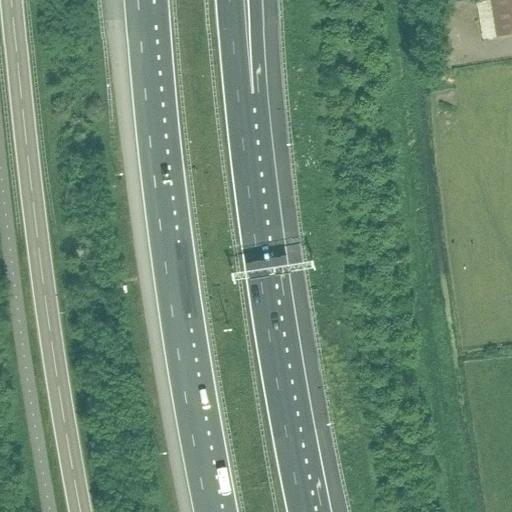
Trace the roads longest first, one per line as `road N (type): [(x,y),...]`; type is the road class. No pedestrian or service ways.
road 1 (motorway): [(146,0),(171,256),(214,511)]
road 2 (tertiary): [(79,511),(10,0)]
road 3 (motorway): [(301,511),(237,107)]
